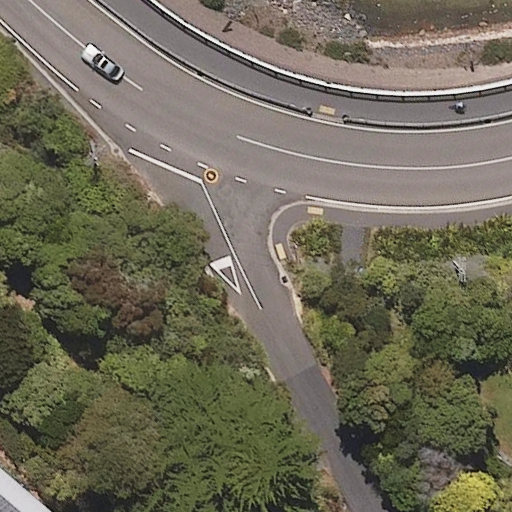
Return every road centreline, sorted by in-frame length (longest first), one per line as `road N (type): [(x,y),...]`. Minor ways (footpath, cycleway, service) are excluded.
road 1 (residential): [(369,511),(202,183),(211,129)]
road 2 (secondary): [(511,157),(424,169),(351,164),(211,129)]
road 3 (secondary): [(211,129),(118,72),(29,0)]
